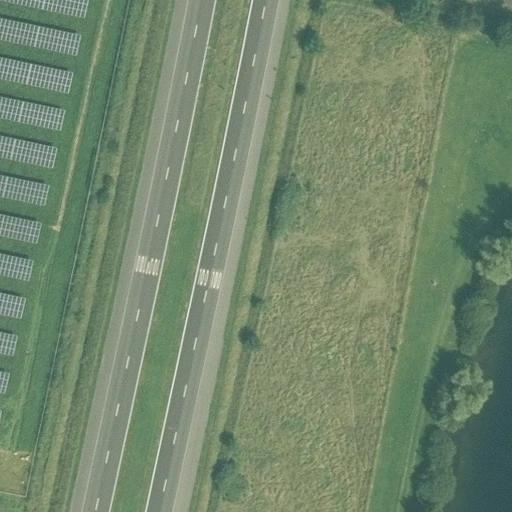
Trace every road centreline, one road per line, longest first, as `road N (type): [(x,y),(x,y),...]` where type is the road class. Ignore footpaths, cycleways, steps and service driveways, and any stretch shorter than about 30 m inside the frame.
road 1 (trunk): [(200,0),(93,511)]
road 2 (trunk): [(159,511),(264,0)]
